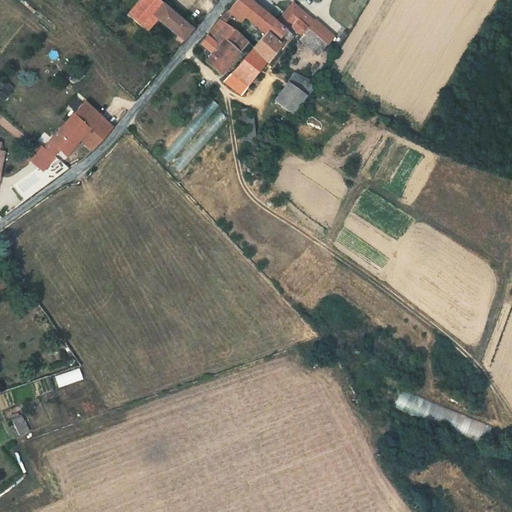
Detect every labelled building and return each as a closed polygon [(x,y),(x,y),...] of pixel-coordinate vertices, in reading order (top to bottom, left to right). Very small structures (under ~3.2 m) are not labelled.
[(197,25),(192,20),(188,25),(164,4),(166,1),(164,0),(139,0),(136,3),(155,19),(183,42),(197,25)] [(250,0),(235,0),(227,11),(240,20),(245,15),(265,31),(276,20),(250,0)] [(288,6),(309,26),(313,21),(293,2),(288,6)] [(145,31),(155,19),(136,3),(126,15),(145,31)] [(289,25),(302,34),(320,50),(327,42),(316,33),(309,26),(288,6),(276,20),(265,31),(276,40),(289,25)] [(227,11),(219,20),(234,28),(240,20),(227,11)] [(206,37),(219,47),(206,62),(221,74),(248,42),(234,28),(219,20),(206,37)] [(316,33),(327,42),(331,37),(321,28),(316,33)] [(230,86),(242,95),(267,60),(253,46),(224,80),(226,82),(230,86)] [(306,93),(313,82),(293,70),(286,81),(306,93)] [(0,81),(0,96),(1,98),(8,89),(0,82),(0,81)] [(288,82),(274,99),(292,113),(306,95),(288,82)] [(16,95),(8,89),(1,98),(8,104),(16,95)] [(67,157),(80,141),(90,128),(88,126),(98,114),(84,102),(49,143),(59,151),(67,157)] [(245,117),(245,114),(245,109),(241,108),(240,106),(237,107),(238,118),(245,117)] [(92,151),(113,128),(98,114),(88,126),(90,128),(80,141),(92,151)] [(157,125),(146,135),(154,141),(164,132),(157,125)] [(23,154),(31,161),(42,148),(34,141),(23,154)] [(54,157),(59,151),(49,143),(43,149),(51,156),(54,157)] [(42,148),(31,161),(40,169),(51,156),(43,149),(42,148)] [(394,406),(452,428),(458,412),(400,390),(394,406)] [(23,415),(12,418),(16,435),(27,432),(23,415)] [(464,415),(458,431),(485,442),(491,427),(464,415)]
